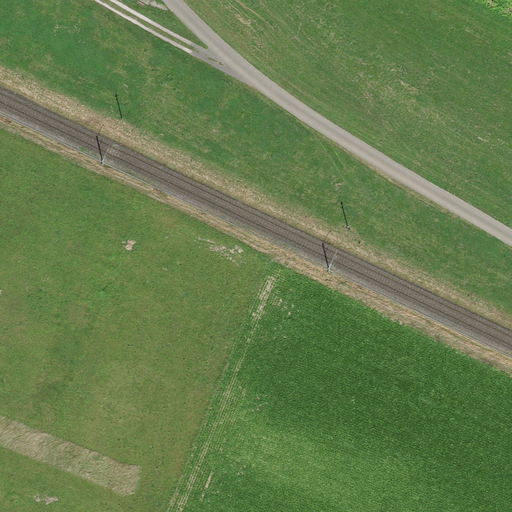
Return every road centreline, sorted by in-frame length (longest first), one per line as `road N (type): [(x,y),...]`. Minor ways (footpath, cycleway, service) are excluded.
road 1 (residential): [(511,238),(245,77),(166,0)]
road 2 (track): [(104,0),(245,77)]
